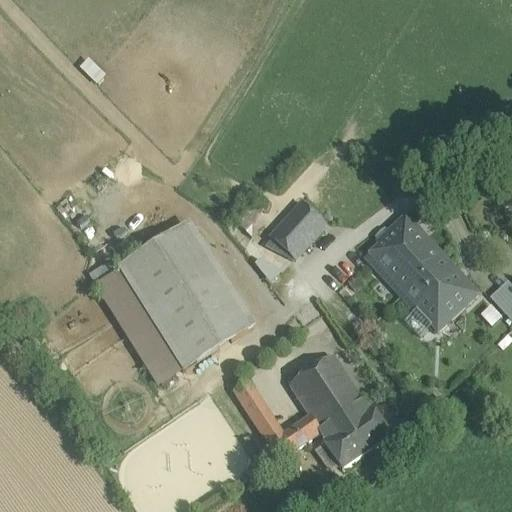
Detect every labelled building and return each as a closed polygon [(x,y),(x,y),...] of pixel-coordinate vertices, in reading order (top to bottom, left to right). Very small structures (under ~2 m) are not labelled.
[(85,63),(79,70),(95,84),(101,77),(85,63)] [(326,230),(302,209),(273,242),(296,263),(326,230)] [(479,298),(407,220),(378,246),(381,249),(366,262),(416,316),(424,324),(426,322),(433,330),(438,336),(479,298)] [(189,229),(122,272),(186,374),(253,331),(189,229)] [(162,388),(186,374),(122,272),(99,287),(162,388)] [(511,320),(511,287),(509,284),(491,301),(511,322),(511,320)] [(491,329),(503,320),(492,307),(481,315),(491,329)] [(424,324),(416,316),(406,325),(421,341),(433,330),(426,322),(424,324)] [(363,404),(334,360),(290,389),(311,420),(321,436),(326,444),(327,444),(370,414),(370,413),(364,404),(363,404)] [(283,438),(248,385),(234,394),(280,464),(321,436),(311,420),(283,438)] [(435,440),(451,421),(434,405),(417,425),(435,440)] [(370,414),(327,444),(326,444),(324,445),(344,474),(392,440),(373,411),(370,413),(370,414)]
